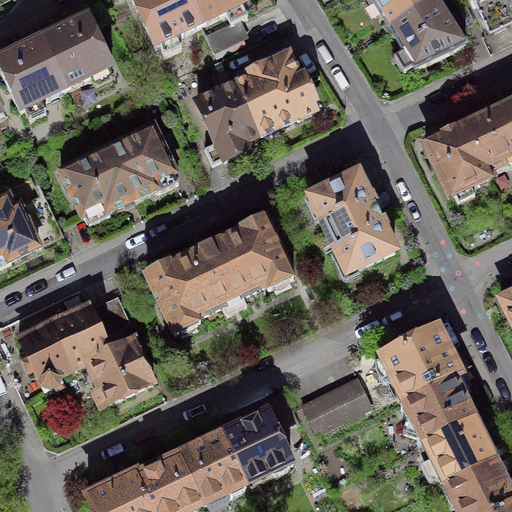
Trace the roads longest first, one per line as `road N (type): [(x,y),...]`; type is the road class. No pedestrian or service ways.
road 1 (residential): [(30,482),(455,279)]
road 2 (residential): [(382,133),(0,315)]
road 3 (residential): [(382,133),(455,279)]
road 4 (residential): [(300,0),(382,133)]
road 5 (residential): [(511,71),(382,133)]
road 6 (residential): [(455,279),(511,389)]
